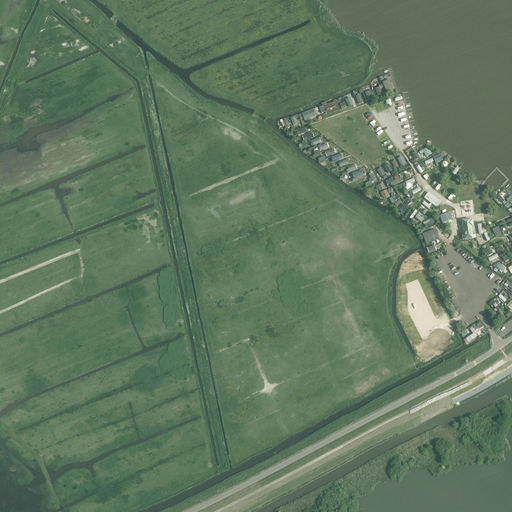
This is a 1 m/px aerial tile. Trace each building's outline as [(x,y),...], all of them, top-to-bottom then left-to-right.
[(392,91),(390,84),(391,84),(389,81),(383,83),(384,86),(385,86),(388,92),(392,91)] [(341,110),(337,102),(334,103),(334,102),(323,106),(326,112),(327,116),(341,110)] [(317,117),(314,110),(302,114),(305,121),(317,117)] [(307,133),(306,128),(295,132),(297,136),(307,133)] [(314,138),(313,133),(302,137),(304,142),(314,138)] [(321,143),(320,139),(310,143),(311,147),(321,143)] [(428,148),(422,151),(426,158),(431,155),(428,148)] [(336,154),(334,150),(325,153),(327,158),(329,157),(336,154)] [(342,159),(341,155),(331,158),(333,163),(333,164),(339,162),(338,161),(342,159)] [(433,159),(435,164),(443,161),(440,155),(433,159)] [(406,164),(402,157),(397,159),(401,167),(406,164)] [(349,165),(348,160),(341,163),(338,164),(340,168),(349,165)] [(385,175),(382,168),(377,171),(381,177),(385,175)] [(392,187),(403,182),(402,178),(393,182),(392,179),(389,180),(392,187)] [(386,191),(381,194),(384,200),(390,198),(386,191)] [(441,202),(429,193),(425,199),(437,208),(441,202)] [(425,218),(419,213),(415,218),(421,223),(425,218)] [(450,213),(440,216),(442,223),(452,220),(450,213)] [(431,219),(423,224),(425,228),(433,223),(431,219)] [(474,232),(472,221),(470,221),(470,220),(462,222),(463,223),(462,223),(463,227),(465,235),(465,240),(473,238),(472,232),(474,232)] [(498,229),(498,228),(493,230),(496,238),(501,235),(500,231),(499,229),(498,229)] [(440,239),(436,230),(423,235),(426,244),(440,239)] [(436,252),(434,246),(427,249),(429,254),(436,252)] [(506,254),(502,247),(498,250),(501,256),(506,254)] [(500,264),(497,267),(503,273),(506,269),(503,265),(502,266),(500,264)] [(473,334),(464,341),(466,345),(478,337),(476,334),(481,331),(480,330),(484,327),(481,323),(477,325),(478,326),(473,330),(472,328),(470,330),(473,334)]
